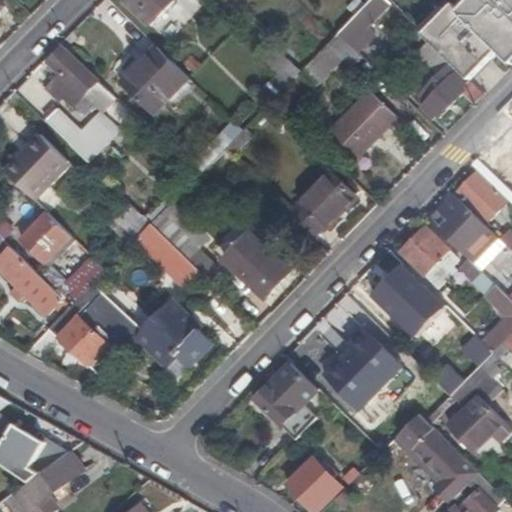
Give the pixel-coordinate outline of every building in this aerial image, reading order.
[(3,0),(0,0),(0,13),(8,5),(3,0)] [(150,26),(175,1),(173,0),(129,0),(126,3),(150,26)] [(372,0),(338,36),(349,46),(390,3),(386,0),(372,0)] [(511,0),(461,0),(425,37),(432,44),(434,46),(470,82),(499,52),(511,65),(511,0)] [(349,46),(338,36),(334,40),(329,45),(345,61),(354,52),(349,46)] [(434,46),(432,44),(426,50),(429,54),(424,58),(442,75),(420,98),(424,107),(422,109),(433,119),(436,116),(440,120),(464,95),(475,106),(485,96),(470,82),(434,46)] [(289,85),(303,71),(279,47),(265,60),(289,85)] [(189,79),(158,48),(120,85),(152,116),(189,79)] [(111,107),(118,100),(94,76),(93,78),(63,50),(47,67),(57,77),(47,87),(58,98),(62,95),(81,114),(100,95),(111,107)] [(371,90),(329,133),(359,162),(400,118),(371,90)] [(70,144),(83,133),(58,108),(46,121),(70,144)] [(70,144),(90,165),(123,129),(102,111),(83,133),(70,144)] [(42,134),(7,170),(39,201),(74,164),(42,134)] [(511,138),(483,167),(511,195),(511,138)] [(486,226),(507,204),(476,173),(455,195),(486,226)] [(294,217),(314,237),(323,228),(326,231),(357,199),(331,174),(300,206),(302,208),(294,217)] [(451,200),(429,223),(469,262),(491,239),(451,200)] [(128,206),(116,224),(134,236),(146,218),(128,206)] [(191,258),(207,242),(173,206),(157,221),(191,258)] [(72,236),(49,213),(22,241),(46,263),(56,252),(62,247),(72,236)] [(0,235),(11,237),(13,221),(0,219),(0,235)] [(412,265),(436,241),(424,229),(400,254),(412,265)] [(497,232),(493,235),(511,253),(511,235),(508,231),(502,237),(497,232)] [(193,281),(200,273),(165,239),(154,250),(175,271),(179,267),(193,281)] [(66,251),(62,247),(56,252),(60,256),(66,251)] [(263,247),(252,258),(244,250),(229,265),(265,300),(291,274),(263,247)] [(43,278),(13,250),(0,263),(0,269),(46,315),(63,299),(63,298),(43,278)] [(95,284),(108,271),(96,260),(83,273),(95,284)] [(376,280),(377,281),(392,295),(402,305),(417,289),(391,263),(376,280)] [(217,265),(206,277),(222,292),(233,281),(217,265)] [(53,269),(43,278),(63,298),(72,288),(53,269)] [(392,295),(377,281),(373,285),(388,299),(392,295)] [(494,355),(504,344),(511,335),(511,303),(507,298),(494,285),(483,297),(506,319),(482,344),(494,355)] [(174,299),(133,341),(180,382),(217,344),(174,299)] [(362,311),(380,328),(390,318),(372,300),(362,311)] [(60,339),(100,375),(119,356),(109,346),(122,332),(94,304),(60,339)] [(444,323),(451,316),(442,307),(435,315),(444,323)] [(361,410),(402,368),(366,332),(350,348),(354,352),(329,377),(361,410)] [(507,348),(504,344),(494,355),(488,360),(492,364),(507,348)] [(488,360),(465,384),(480,399),(487,406),(501,391),(490,380),(499,371),(492,364),(488,360)] [(255,402),(297,444),(317,422),(303,408),(318,393),(291,366),(255,402)] [(468,388),(434,413),(443,425),(477,400),(468,388)] [(0,506),(2,505),(0,502),(0,411),(12,403),(0,396),(0,506)] [(485,423),(495,413),(487,406),(480,399),(458,420),(484,445),(496,433),(485,423)] [(453,502),(479,476),(460,457),(437,434),(426,424),(420,418),(409,428),(423,441),(425,439),(428,443),(427,444),(433,451),(430,454),(435,459),(433,461),(449,477),(439,487),(453,502)] [(35,481),(78,448),(57,437),(49,448),(45,445),(46,444),(15,425),(0,448),(0,450),(9,457),(5,463),(17,470),(14,475),(29,485),(35,481)] [(437,434),(460,457),(472,445),(452,425),(445,431),(442,428),(437,434)] [(29,485),(15,495),(27,511),(56,511),(58,511),(49,499),(85,472),(73,455),(36,483),(35,481),(29,485)] [(339,476),(333,469),(329,474),(320,465),(315,460),(290,486),(316,511),(321,511),(344,489),(335,479),(339,476)] [(329,474),(333,469),(325,461),(320,465),(329,474)] [(344,480),(351,487),(361,476),(355,470),(344,480)] [(496,511),(497,511),(477,492),(457,511),(496,511)]
